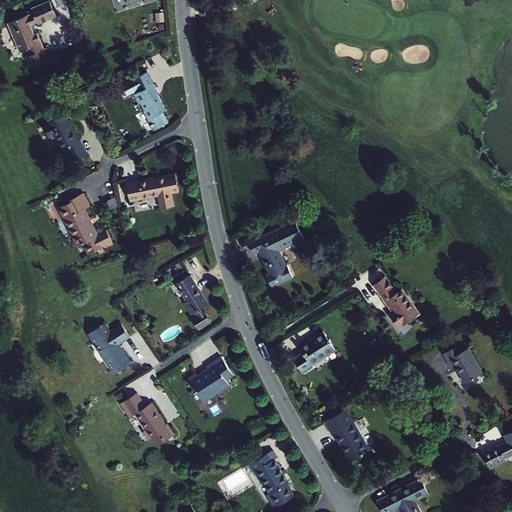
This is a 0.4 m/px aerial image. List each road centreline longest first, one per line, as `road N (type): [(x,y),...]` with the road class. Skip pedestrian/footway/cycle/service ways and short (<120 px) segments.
road 1 (residential): [(337,495),(243,313)]
road 2 (residential): [(243,313),(198,123)]
road 3 (residential): [(343,504),(461,441)]
road 4 (residential): [(198,123),(183,0)]
